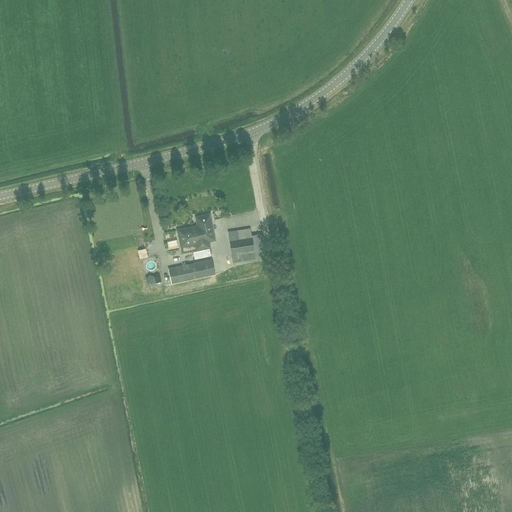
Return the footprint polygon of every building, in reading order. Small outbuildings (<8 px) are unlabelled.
[(179,230),(183,252),(210,247),(209,242),(215,241),(210,215),(197,217),(199,226),(179,230)] [(255,259),(254,252),(262,251),(260,235),(252,236),(251,229),(228,233),(233,262),(255,259)] [(148,242),(157,241),(156,233),(147,234),(148,242)] [(209,249),(193,252),(195,259),(210,256),(209,249)] [(172,283),(215,274),(212,260),(169,269),(172,283)] [(156,283),(157,275),(149,274),(148,282),(156,283)]
